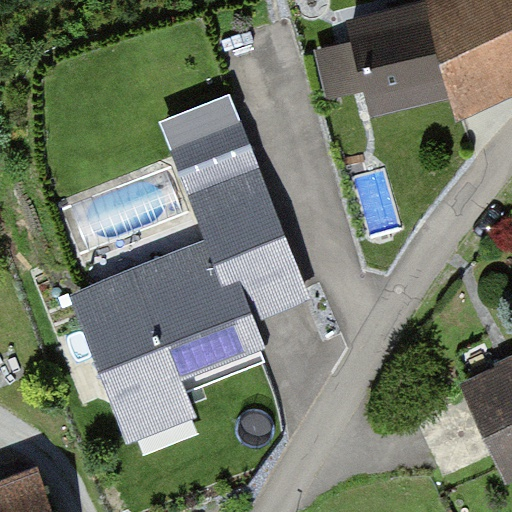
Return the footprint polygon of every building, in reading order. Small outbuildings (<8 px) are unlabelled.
[(440,3),(355,26),(374,107),(459,83),(462,90),(511,65),(511,0),(459,0),(442,8),(440,3)] [(195,189),(255,165),(240,128),(180,151),(195,189)] [(217,244),(80,297),(118,392),(259,336),(250,314),(264,308),(254,283),(295,267),(258,175),(199,199),(217,244)] [(511,370),(477,388),(511,458),(511,370)] [(52,511),(40,478),(0,492),(0,511),(52,511)]
